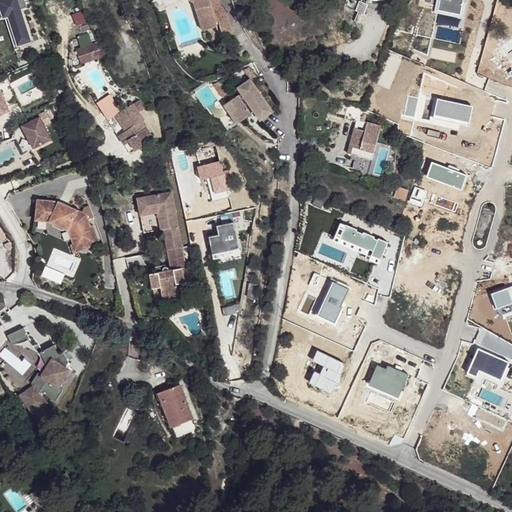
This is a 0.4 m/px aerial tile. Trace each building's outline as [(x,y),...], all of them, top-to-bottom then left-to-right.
[(19,45),(3,0),(0,0),(0,15),(4,14),(15,46),(19,45)] [(26,6),(24,0),(3,0),(19,45),(31,41),(20,8),(26,6)] [(190,0),(194,2),(203,31),(218,26),(216,22),(218,21),(223,35),(232,33),(226,13),(224,10),(220,4),(218,3),(215,0),(190,0)] [(360,22),(364,13),(368,2),(362,0),(361,0),(357,10),(358,10),(354,20),(360,22)] [(101,56),(96,42),(78,49),(83,62),(101,56)] [(247,65),(241,69),(249,80),(255,76),(247,65)] [(249,80),(239,88),(242,93),(232,100),(239,110),(235,113),(242,122),(251,115),(247,109),(250,106),(255,113),(261,121),(273,112),(249,80)] [(219,82),(213,84),(222,97),(227,94),(219,82)] [(0,113),(10,109),(1,86),(0,86),(0,113)] [(132,99),(115,110),(121,120),(126,127),(123,129),(129,138),(124,141),(130,151),(153,136),(145,124),(143,126),(138,118),(141,117),(143,115),(132,99)] [(239,110),(232,100),(225,105),(239,124),(242,122),(235,113),(239,110)] [(250,106),(247,109),(251,115),(255,113),(250,106)] [(19,126),(30,148),(48,139),(41,126),(48,123),(42,112),(35,115),(36,117),(19,126)] [(126,127),(121,120),(113,125),(124,141),(129,138),(123,129),(126,127)] [(365,123),(356,120),(347,153),(372,160),(379,135),(363,130),(365,123)] [(201,161),(193,164),(195,170),(203,168),(201,161)] [(198,182),(203,181),(209,205),(227,200),(217,164),(203,168),(195,170),(198,182)] [(173,186),(139,192),(144,224),(165,221),(172,266),(169,267),(168,265),(166,265),(166,263),(157,264),(158,271),(153,272),(155,285),(161,285),(162,292),(178,291),(177,281),(184,280),(182,266),(185,265),(173,186)] [(406,201),(409,190),(399,186),(394,196),(406,201)] [(37,197),(36,202),(39,202),(38,217),(46,217),(46,220),(49,219),(64,226),(66,237),(68,236),(69,245),(83,243),(82,241),(90,239),(87,222),(85,222),(82,210),(70,205),(66,206),(57,202),(53,202),(53,198),(37,197)] [(36,202),(35,219),(46,220),(46,217),(38,217),(39,202),(36,202)] [(240,248),(236,220),(218,222),(220,232),(211,233),(213,251),(240,248)] [(47,264),(43,273),(61,282),(65,273),(47,264)] [(256,282),(248,281),(246,294),(254,295),(256,282)] [(22,348),(37,339),(32,330),(16,339),(22,348)] [(76,372),(72,369),(79,362),(76,358),(73,360),(69,354),(64,345),(50,354),(59,368),(53,377),(57,383),(44,391),(39,384),(25,394),(37,411),(51,401),(47,394),(49,393),(60,401),(68,391),(64,387),(76,372)] [(179,385),(158,393),(175,439),(196,432),(179,385)] [(158,393),(155,394),(172,440),(175,439),(158,393)] [(27,453),(21,442),(15,444),(22,455),(27,453)] [(38,449),(34,443),(27,447),(32,454),(38,449)] [(60,479),(67,488),(73,483),(66,474),(60,479)]
